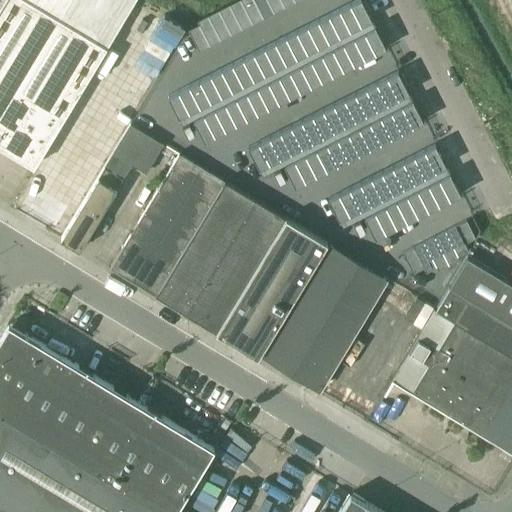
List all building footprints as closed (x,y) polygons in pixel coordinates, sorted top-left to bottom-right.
[(1,0),(0,3),(0,144),(33,165),(106,44),(54,13),(60,3),(55,0),(43,0),(41,5),(33,0),(1,0)] [(204,139),(386,47),(362,0),(354,0),(168,95),(188,134),(195,131),(189,120),(194,118),(204,139)] [(199,50),(297,0),(235,0),(197,20),(199,23),(189,29),(199,50)] [(295,185),(424,120),(398,70),(248,146),(263,174),(274,169),(279,180),(285,176),(280,166),(284,164),(295,185)] [(130,122),(104,165),(60,237),(79,248),(131,163),(145,172),(163,143),(130,122)] [(375,236),(461,193),(435,143),(328,197),(343,226),(354,220),(359,231),(365,228),(360,217),(364,215),(375,236)] [(179,152),(109,266),(155,294),(225,180),(179,152)] [(225,180),(155,294),(182,310),(184,307),(216,327),(214,330),(216,331),(286,216),(225,180)] [(286,216),(216,331),(231,340),(257,356),(327,242),(286,216)] [(465,242),(475,237),(466,219),(403,251),(412,269),(422,264),(426,271),(436,265),(438,269),(460,258),(458,255),(468,249),(465,242)] [(319,387),(386,277),(330,244),(263,354),(319,387)] [(434,308),(393,376),(411,388),(411,389),(506,447),(511,450),(511,281),(506,278),(486,266),(467,255),(437,305),(434,308)] [(174,511),(214,446),(25,332),(8,322),(0,336),(0,411),(167,511),(174,511)] [(167,511),(0,411),(0,511),(167,511)] [(338,511),(384,511),(350,492),(338,511)]
